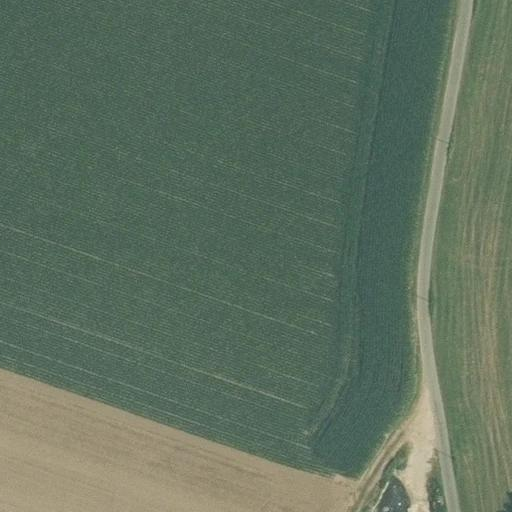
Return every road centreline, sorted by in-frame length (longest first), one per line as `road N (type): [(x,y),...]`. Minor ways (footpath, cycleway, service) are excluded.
road 1 (unclassified): [(469,0),(422,275),(452,511)]
road 2 (track): [(431,380),(364,511)]
